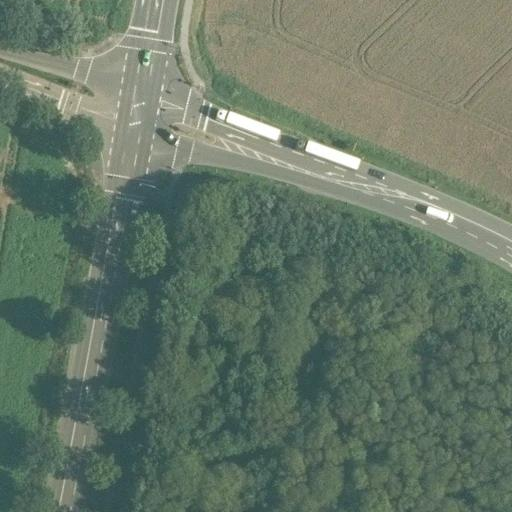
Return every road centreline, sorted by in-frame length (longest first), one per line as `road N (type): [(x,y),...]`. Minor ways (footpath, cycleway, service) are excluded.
road 1 (secondary): [(62,511),(136,114)]
road 2 (primary): [(511,249),(379,192),(136,114)]
road 3 (tertiary): [(0,70),(136,114)]
